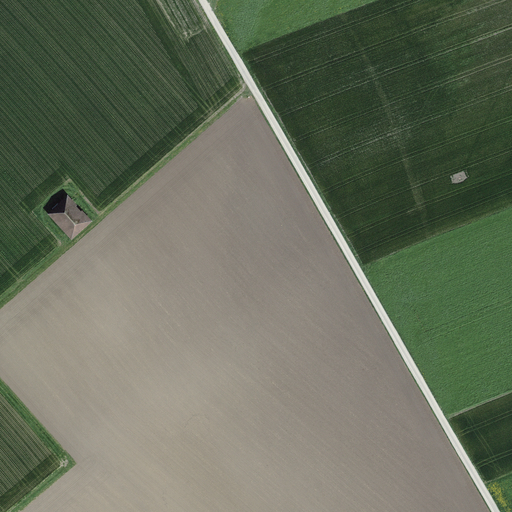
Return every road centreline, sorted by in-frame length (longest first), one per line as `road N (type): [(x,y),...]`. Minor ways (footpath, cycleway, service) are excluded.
road 1 (track): [(495,511),(202,0)]
road 2 (track): [(0,304),(251,86)]
